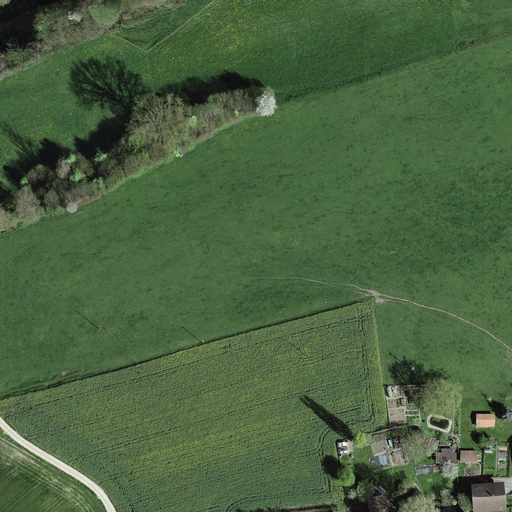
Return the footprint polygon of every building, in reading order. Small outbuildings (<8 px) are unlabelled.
[(477,426),(493,426),(493,415),(477,415),(477,426)] [(349,440),(338,442),(340,450),(351,448),(349,440)] [(461,452),(461,462),(476,462),(476,452),(461,452)] [(476,510),(503,508),(501,488),(475,490),(476,510)] [(369,506),(370,511),(387,511),(386,503),(369,506)]
